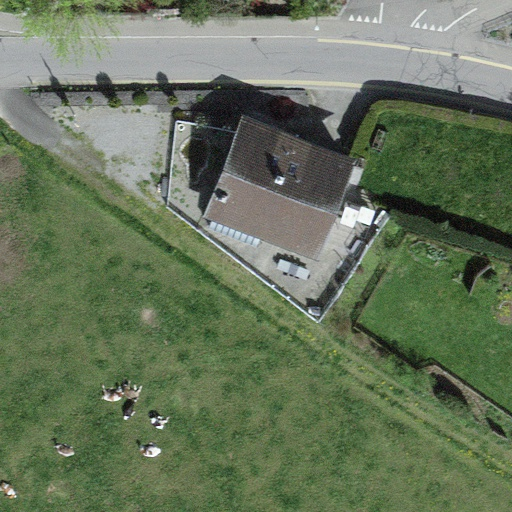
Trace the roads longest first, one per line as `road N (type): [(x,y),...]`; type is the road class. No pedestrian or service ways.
road 1 (track): [(511,465),(195,251)]
road 2 (unclassified): [(0,58),(366,67)]
road 3 (residential): [(511,0),(366,67)]
road 4 (unclassified): [(366,67),(511,88)]
